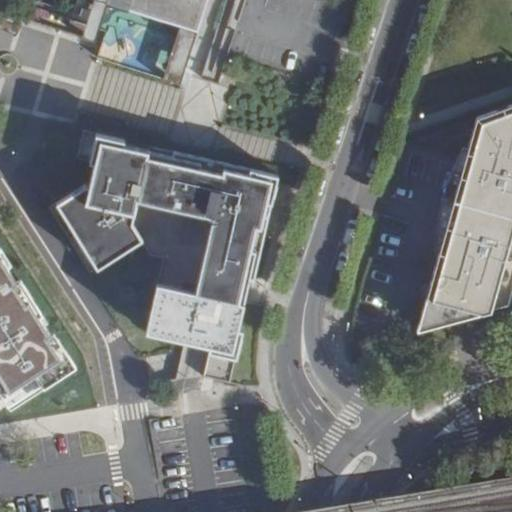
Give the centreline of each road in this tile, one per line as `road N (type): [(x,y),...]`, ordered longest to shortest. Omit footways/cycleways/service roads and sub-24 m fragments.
road 1 (tertiary): [(405,0),(302,335),(318,393),(345,420),(387,442)]
road 2 (residential): [(511,377),(451,397),(387,442)]
